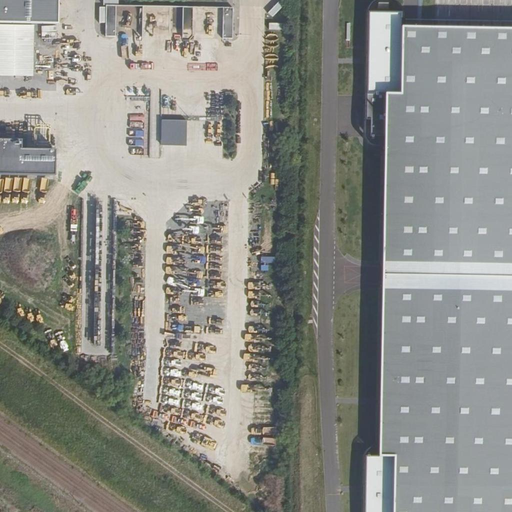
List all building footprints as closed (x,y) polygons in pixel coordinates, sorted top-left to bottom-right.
[(0,0),(0,23),(57,24),(57,0),(0,0)] [(116,6),(106,6),(105,37),(115,37),(116,6)] [(192,30),(191,8),(182,8),(183,31),(192,30)] [(233,9),(223,9),(222,40),(232,41),(233,9)] [(511,511),(511,30),(401,29),(401,12),(367,12),(365,120),(370,120),(369,137),(383,137),(378,456),(364,456),(363,511),(511,511)] [(161,120),(161,146),(186,146),(186,120),(161,120)] [(20,141),(0,140),(0,174),(54,176),(54,151),(20,150),(20,141)]
